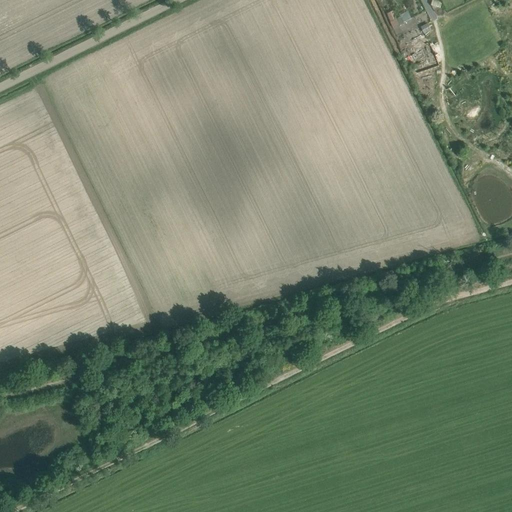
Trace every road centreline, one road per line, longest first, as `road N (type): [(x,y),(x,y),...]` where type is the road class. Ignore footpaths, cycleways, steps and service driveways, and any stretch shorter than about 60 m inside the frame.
road 1 (track): [(11,511),(421,308),(511,281)]
road 2 (unclassified): [(0,86),(177,0)]
